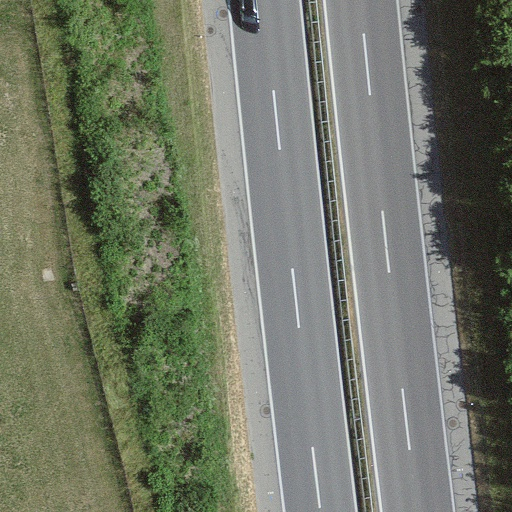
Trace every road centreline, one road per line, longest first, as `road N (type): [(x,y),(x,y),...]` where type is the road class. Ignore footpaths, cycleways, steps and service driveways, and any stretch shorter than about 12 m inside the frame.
road 1 (motorway): [(263,0),(319,511)]
road 2 (motorway): [(415,511),(359,0)]
